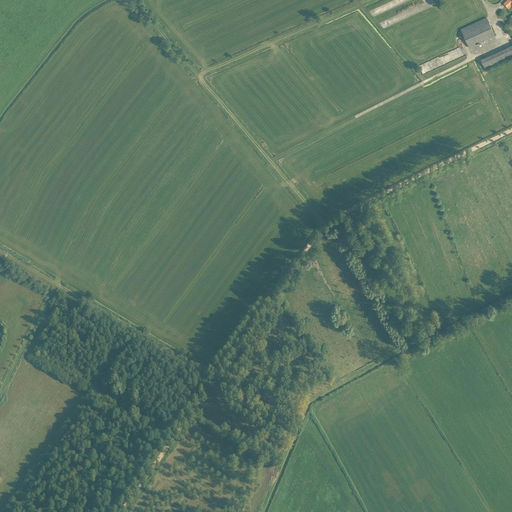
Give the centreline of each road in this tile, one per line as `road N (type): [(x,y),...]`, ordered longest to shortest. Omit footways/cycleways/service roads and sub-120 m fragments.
road 1 (track): [(511,128),(326,221),(119,511)]
road 2 (track): [(214,378),(0,250)]
road 3 (track): [(0,393),(56,284)]
